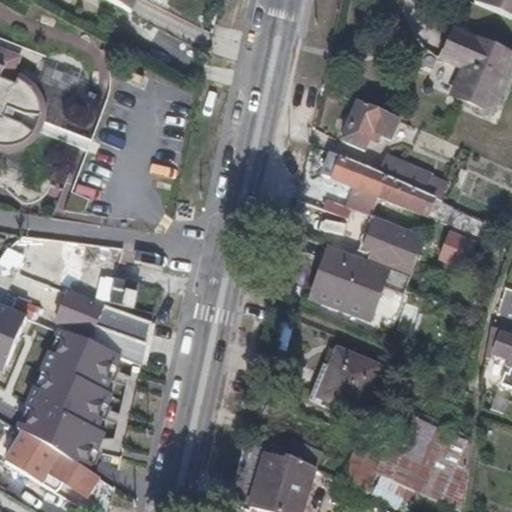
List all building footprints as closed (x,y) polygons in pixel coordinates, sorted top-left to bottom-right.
[(107,0),(132,13),(138,0),(107,0)] [(511,22),(511,0),(462,0),(461,4),(511,22)] [(501,49),(439,31),(432,58),(451,65),(442,95),(485,107),(501,49)] [(0,143),(1,144),(4,144),(13,145),(18,144),(22,143),(26,142),(31,140),(35,136),(40,131),(42,129),(24,116),(27,107),(49,110),(49,101),(47,91),(44,85),(41,81),(35,75),(30,71),(24,69),(21,78),(11,74),(17,58),(21,59),(23,51),(0,43),(0,143)] [(41,58),(35,75),(41,81),(44,85),(47,91),(49,101),(49,110),(49,115),(65,120),(81,71),(41,58)] [(388,135),(394,122),(356,106),(341,145),(364,155),(367,146),(374,129),(388,135)] [(49,115),(49,110),(27,107),(24,116),(42,129),(45,125),(49,115)] [(45,125),(42,129),(40,131),(35,136),(31,140),(26,142),(22,143),(18,144),(13,145),(5,166),(46,179),(62,130),(45,125)] [(375,149),(367,146),(364,155),(369,157),(365,168),(368,170),(372,158),(375,149)] [(345,191),(376,206),(388,179),(330,157),(324,181),(333,185),(331,190),(343,196),(345,191)] [(388,178),(428,195),(432,185),(372,158),(368,170),(388,178)] [(450,226),(457,209),(388,179),(376,206),(427,229),(432,217),(450,226)] [(393,270),(411,279),(428,240),(372,217),(364,234),(359,257),(393,270)] [(359,257),(332,246),(310,302),(371,325),(393,270),(359,257)] [(137,284),(115,280),(110,304),(132,309),(137,284)] [(146,340),(150,321),(113,308),(69,291),(56,323),(92,337),(95,328),(117,337),(119,330),(146,340)] [(0,374),(4,376),(26,316),(0,305),(0,374)] [(511,339),(507,337),(508,334),(504,333),(495,355),(511,361),(511,339)] [(23,435),(90,474),(94,463),(104,435),(97,431),(111,396),(105,393),(120,357),(64,334),(56,357),(49,355),(41,376),(49,380),(45,393),(38,389),(28,411),(35,416),(30,424),(23,435)] [(381,371),(336,352),(329,370),(324,367),(310,401),(328,409),(330,404),(361,418),(381,371)] [(416,494),(459,511),(466,511),(467,504),(468,474),(469,447),(401,416),(386,451),(375,477),(380,479),(416,494)] [(90,474),(23,435),(6,465),(46,488),(53,473),(81,490),(90,474)] [(375,477),(386,451),(359,439),(342,481),(353,486),(369,492),(375,477)] [(245,511),(263,453),(241,447),(222,505),(245,511)] [(291,462),(316,472),(317,472),(321,457),(296,447),(291,462)] [(263,453),(245,511),(250,511),(252,510),(258,511),(296,511),(298,507),(303,508),(316,472),(291,462),(263,453)] [(410,506),(416,494),(380,479),(376,491),(410,506)] [(342,481),(337,480),(329,499),(344,506),(353,486),(342,481)]
